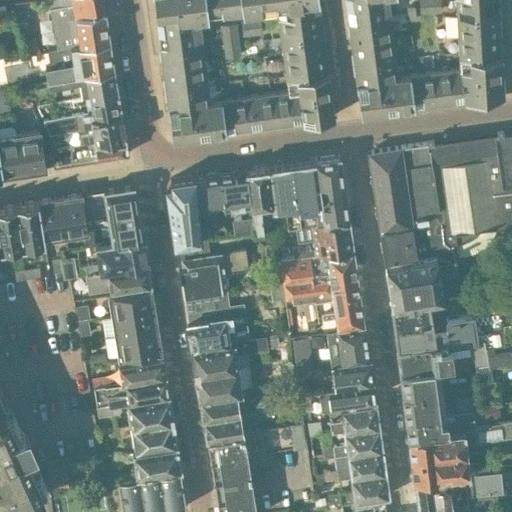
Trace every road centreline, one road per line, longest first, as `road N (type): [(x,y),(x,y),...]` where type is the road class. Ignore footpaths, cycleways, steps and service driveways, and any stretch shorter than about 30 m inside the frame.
road 1 (residential): [(399,511),(351,134)]
road 2 (residential): [(159,152),(144,187),(153,248),(167,269),(171,358),(185,370),(198,511)]
road 3 (residential): [(159,152),(351,134)]
road 4 (residential): [(351,134),(511,110)]
road 5 (residential): [(128,0),(149,136),(159,152)]
